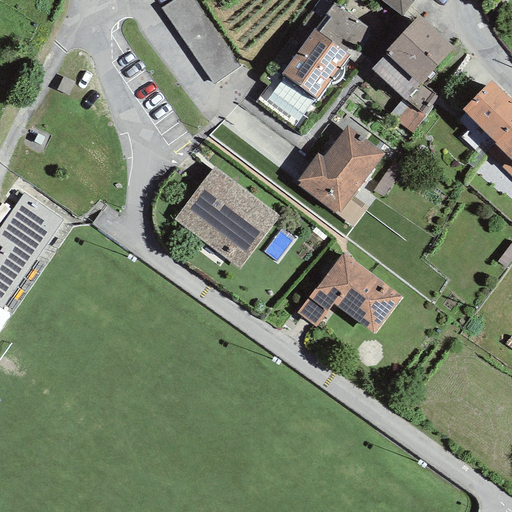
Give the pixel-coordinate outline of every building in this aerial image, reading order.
[(236,71),(188,0),(173,0),(157,11),(209,89),(236,71)] [(369,0),(394,18),(408,0),(369,0)] [(365,34),(333,8),(262,93),(294,119),(365,34)] [(444,54),(408,21),(363,71),(398,103),(386,116),(405,133),(433,102),(415,86),(444,54)] [(511,120),(477,86),(449,114),(511,175),(511,120)] [(376,156),(341,129),(315,162),(309,158),(289,183),(330,215),(376,156)] [(272,218),(208,170),(169,222),(232,270),(272,218)] [(0,304),(58,223),(19,195),(0,221),(0,304)] [(395,300),(337,258),(294,316),(311,329),(326,308),(367,338),(395,300)]
